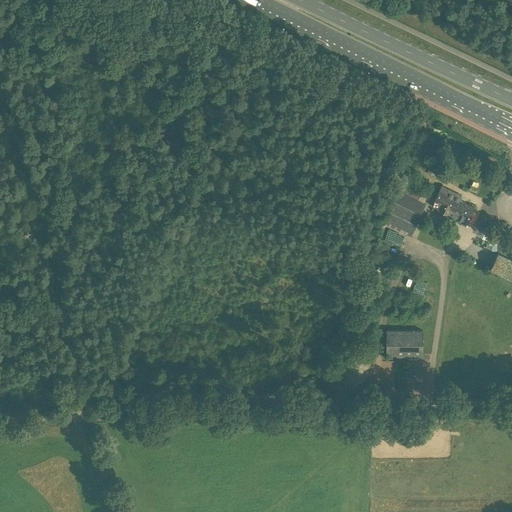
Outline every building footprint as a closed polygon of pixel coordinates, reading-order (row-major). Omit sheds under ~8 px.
[(419,197),(421,192),(403,185),(401,190),(419,197)] [(441,186),(432,206),(452,216),(460,200),(461,196),(441,186)] [(425,205),(396,190),(391,200),(421,214),(425,205)] [(475,208),(460,200),(452,216),(468,223),(475,208)] [(412,234),(420,217),(421,215),(391,201),(381,220),(412,234)] [(21,245),(37,239),(33,225),(16,230),(21,245)] [(499,233),(485,227),(482,233),(489,236),(485,247),(496,250),(499,233)] [(490,269),(511,279),(511,261),(498,254),(490,269)] [(387,331),(386,355),(422,354),(423,331),(387,331)] [(341,388),(362,393),(373,355),(372,355),(375,347),(355,342),(353,349),(352,349),(341,388)]
